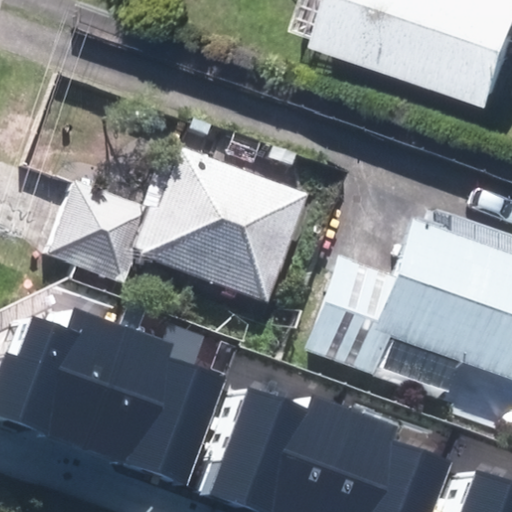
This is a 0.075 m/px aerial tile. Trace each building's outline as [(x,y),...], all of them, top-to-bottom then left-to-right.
[(509,0),(344,0),(334,36),(485,82),(509,0)] [(308,194),(173,146),(148,214),(72,187),(49,250),(118,275),(128,247),(270,298),(308,194)] [(511,252),(407,223),(376,331),(511,370),(511,252)] [(6,352),(0,369),(0,417),(189,485),(228,376),(173,356),(177,345),(74,308),(66,329),(33,317),(19,357),(6,352)] [(211,496),(256,511),(435,511),(454,460),(395,440),(400,427),(311,396),(307,408),(250,388),(211,496)] [(464,511),(511,511),(511,480),(480,469),(464,511)]
